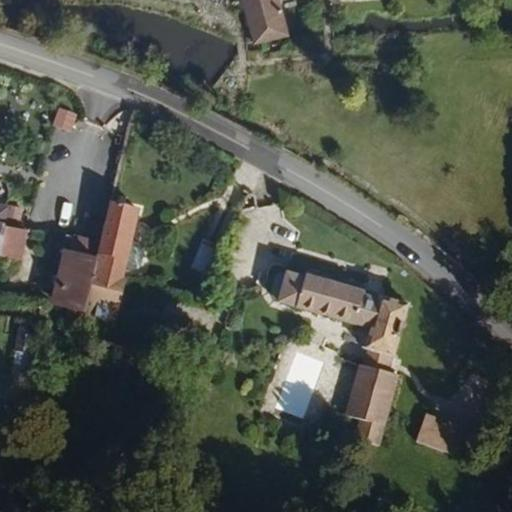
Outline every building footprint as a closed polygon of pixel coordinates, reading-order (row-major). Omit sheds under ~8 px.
[(273,0),(230,0),(241,38),(283,34),(273,0)] [(77,114),(59,108),(53,126),(71,132),(75,119),(77,114)] [(132,241),(139,206),(112,201),(103,241),(96,278),(124,283),(127,268),(132,241)] [(0,258),(23,261),(29,227),(7,224),(0,256),(0,258)] [(96,278),(103,241),(66,233),(52,305),(89,312),(91,301),(96,278)] [(145,267),(148,248),(145,244),(132,241),(127,268),(140,271),(145,267)] [(205,273),(216,248),(202,242),(191,267),(205,273)] [(393,357),(409,309),(303,276),(293,307),(371,332),(366,349),(371,350),(393,357)] [(120,307),(125,283),(124,283),(96,278),(91,301),(120,307)] [(381,443),(402,378),(388,373),(393,357),(371,350),(366,367),(363,366),(349,412),(365,417),(359,436),(381,443)] [(469,459),(478,433),(427,416),(418,442),(469,459)] [(183,474),(187,457),(164,453),(161,469),(183,474)]
